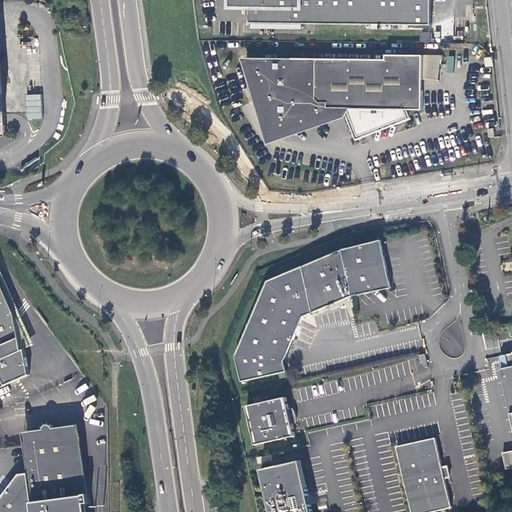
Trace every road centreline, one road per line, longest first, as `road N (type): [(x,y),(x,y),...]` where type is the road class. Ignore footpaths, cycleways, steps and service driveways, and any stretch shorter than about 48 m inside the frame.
road 1 (primary): [(102,297),(128,326),(146,371),(169,511)]
road 2 (primary): [(195,511),(173,346),(184,297)]
road 3 (primary): [(100,0),(111,99),(88,160)]
road 4 (tertiary): [(350,209),(511,183)]
road 5 (primary): [(178,147),(144,96),(128,0)]
road 6 (tertiary): [(224,249),(261,228),(350,209)]
road 7 (tertiary): [(350,209),(259,206),(221,190)]
